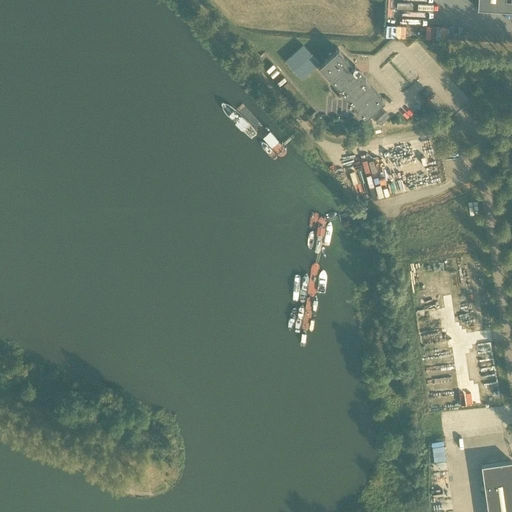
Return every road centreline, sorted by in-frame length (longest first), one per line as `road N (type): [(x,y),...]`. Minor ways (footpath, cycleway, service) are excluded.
road 1 (unclassified): [(511,370),(479,130),(511,126)]
road 2 (track): [(191,0),(272,91)]
